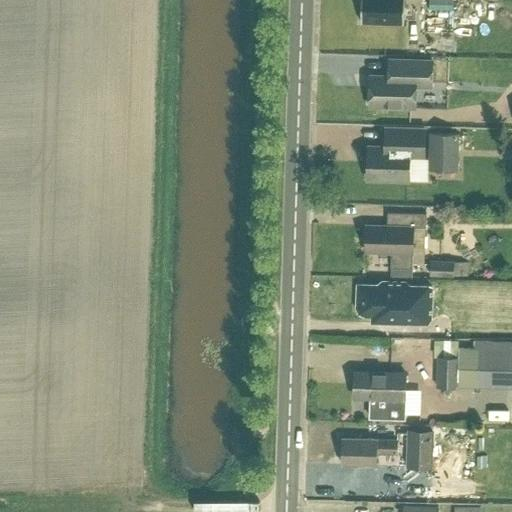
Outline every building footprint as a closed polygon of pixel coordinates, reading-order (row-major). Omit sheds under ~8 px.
[(362,0),(361,22),(404,23),(404,0),(362,0)] [(433,60),(402,59),(390,58),(390,75),(371,75),(370,107),(416,108),(416,86),(432,87),(433,60)] [(425,157),(425,129),(385,127),(385,147),(368,147),(367,179),(409,180),(409,156),(425,157)] [(458,169),(459,133),(431,133),(430,169),(458,169)] [(366,225),(366,252),(391,252),(391,268),(412,268),(412,264),(425,264),(426,227),(426,214),(387,213),(387,226),(366,225)] [(466,275),(467,261),(429,260),(429,274),(466,275)] [(430,319),(431,289),(405,288),(405,284),(382,283),(376,289),(359,289),(358,308),(365,315),(403,316),(402,322),(427,323),(430,319)] [(476,351),(476,384),(511,384),(511,342),(477,342),(476,351)] [(476,351),(460,351),(460,357),(438,356),(437,387),(460,388),(460,383),(476,384),(476,351)] [(405,399),(405,373),(356,371),(355,398),(371,399),(370,418),(404,419),(405,399)] [(431,467),(432,429),(407,429),(407,467),(431,467)] [(396,453),(396,442),(344,440),(343,464),(376,465),(376,452),(396,453)]
